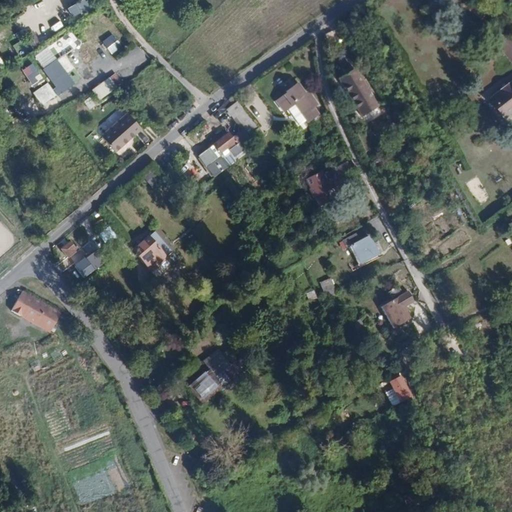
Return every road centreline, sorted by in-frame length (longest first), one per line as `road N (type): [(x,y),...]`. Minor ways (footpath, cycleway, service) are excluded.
road 1 (residential): [(351,0),(206,106),(33,258)]
road 2 (residential): [(33,258),(123,375),(181,511)]
